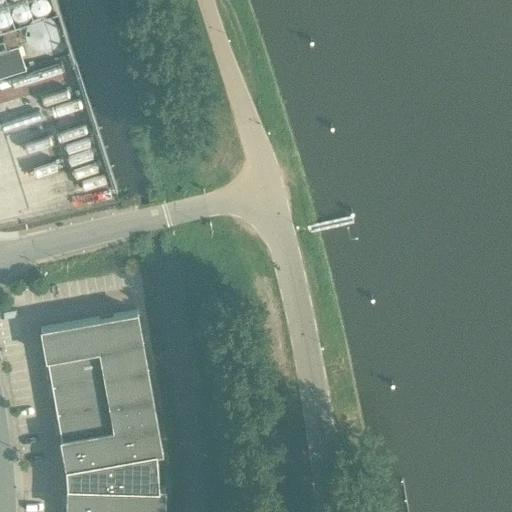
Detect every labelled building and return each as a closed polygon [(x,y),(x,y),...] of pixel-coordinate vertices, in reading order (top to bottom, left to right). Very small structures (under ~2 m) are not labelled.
[(0,50),(0,76),(26,69),(18,45),(0,50)] [(45,355),(46,355),(142,338),(142,337),(141,338),(136,311),(137,311),(137,310),(41,327),(41,328),(42,328),(46,355),(45,355)] [(50,382),(50,383),(147,365),(146,365),(141,339),(142,338),(46,355),(46,356),(47,356),(51,382),(50,382)] [(55,410),(152,393),(151,393),(146,366),(147,366),(147,365),(50,383),(51,383),(52,383),(56,410),(55,410)] [(60,437),(60,438),(157,421),(157,420),(156,420),(151,394),(152,393),(55,410),(55,411),(56,411),(61,437),(60,437)] [(64,465),(156,449),(156,450),(162,449),(162,448),(161,448),(156,421),(157,421),(60,438),(61,438),(66,465),(64,465)] [(66,484),(159,487),(159,486),(156,450),(156,449),(64,465),(64,466),(65,466),(67,484),(66,484)] [(66,511),(65,511),(162,511),(164,487),(165,488),(165,487),(159,486),(159,487),(66,484),(66,485),(68,485),(67,511),(66,511)]
